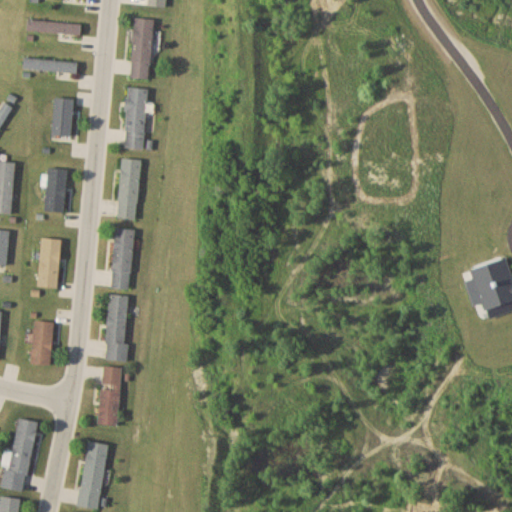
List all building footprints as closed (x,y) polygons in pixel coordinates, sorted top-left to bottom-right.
[(154,19),(135,18),(131,78),(150,79),(154,19)] [(27,30),(81,35),(82,23),(28,19),(27,30)] [(78,71),(78,61),(24,57),(23,68),(78,71)] [(125,146),(146,147),(148,88),(128,87),(125,146)] [(76,99),(55,97),(51,136),(72,138),(76,99)] [(0,127),(13,106),(4,101),(0,107),(0,127)] [(118,216),(138,218),(142,158),(122,156),(118,216)] [(0,211),(12,212),(16,160),(0,159),(0,211)] [(46,209),(66,210),(69,167),(49,166),(46,209)] [(135,227),(115,226),(111,286),(131,287),(135,227)] [(0,261),(7,263),(11,229),(0,227),(0,261)] [(59,286),(63,237),(42,236),(39,284),(59,286)] [(127,359),(130,294),(109,293),(106,358),(127,359)] [(32,363),(52,363),(54,320),(34,319),(32,363)] [(122,366),(103,364),(98,423),(118,424),(122,366)] [(3,486),(24,490),(39,421),(18,416),(3,486)] [(109,443),(88,440),(78,504),(99,507),(109,443)] [(1,495),(0,503),(0,511),(18,511),(21,497),(1,495)]
